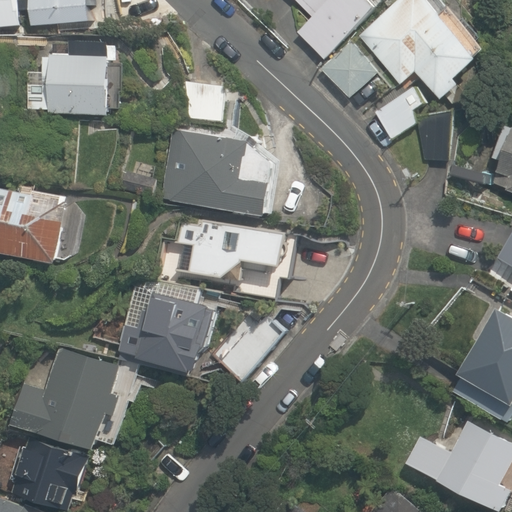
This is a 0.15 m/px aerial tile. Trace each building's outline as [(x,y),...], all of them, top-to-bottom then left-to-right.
[(48,0),(0,0),(0,34),(50,31),(48,0)] [(308,0),(326,26),(316,32),(338,64),(406,19),(393,0),(308,0)] [(360,111),(409,78),(417,90),(441,74),(467,113),(511,82),(511,81),(458,0),(435,0),(406,19),(338,64),(332,68),(360,111)] [(134,124),(140,65),(59,57),(57,77),(45,76),(43,95),(37,94),(35,111),(66,114),(65,117),(134,124)] [(389,115),(411,147),(443,125),(441,123),(456,113),(436,84),(389,115)] [(183,125),(169,199),(292,223),(304,161),(217,143),(219,132),(183,125)] [(0,188),(0,252),(74,263),(83,197),(45,192),(44,194),(0,188)] [(309,237),(187,220),(184,246),(206,249),(203,275),(258,282),(261,266),(304,272),(309,237)] [(167,297),(139,290),(125,355),(219,375),(232,313),(209,308),(213,292),(171,282),(167,297)] [(511,308),(477,290),(457,327),(499,349),(481,383),(511,399),(511,308)] [(25,384),(13,428),(112,455),(135,369),(59,348),(48,391),(25,384)] [(429,436),(414,464),(504,511),(511,511),(511,444),(472,423),(456,451),(429,436)] [(78,464),(42,449),(30,477),(22,474),(17,485),(62,504),(78,464)] [(55,511),(7,486),(0,482),(0,511),(55,511)] [(436,511),(406,493),(394,511),(436,511)]
